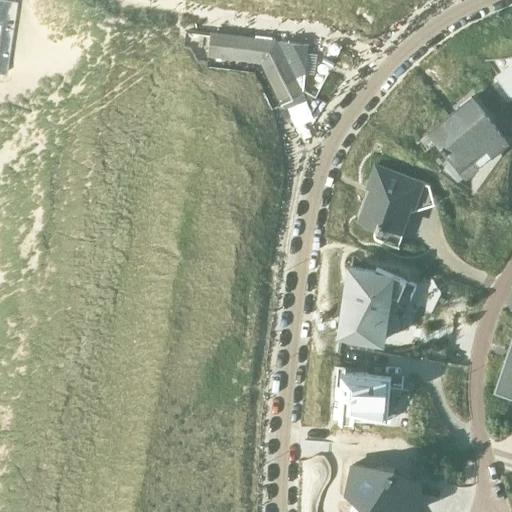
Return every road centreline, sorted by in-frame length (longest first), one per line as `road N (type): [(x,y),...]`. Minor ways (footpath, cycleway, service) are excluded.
road 1 (residential): [(281,511),(290,352),(315,186),(344,124),(385,68),(428,30),(481,0)]
road 2 (residential): [(511,269),(476,366),(482,511)]
